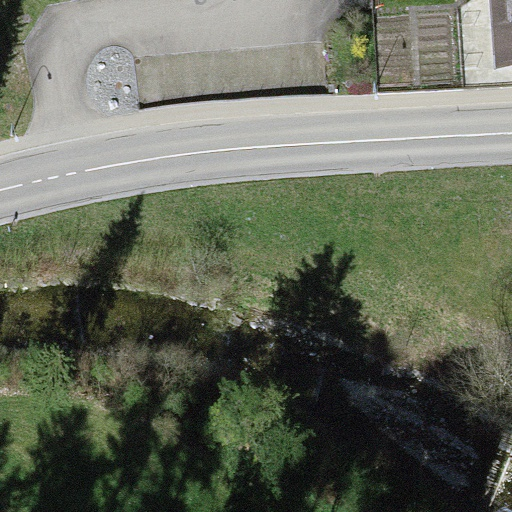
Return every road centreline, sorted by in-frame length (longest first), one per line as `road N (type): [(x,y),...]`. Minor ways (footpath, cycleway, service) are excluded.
road 1 (tertiary): [(54,177),(302,145),(511,134)]
road 2 (residential): [(54,177),(58,60),(83,29),(302,0)]
